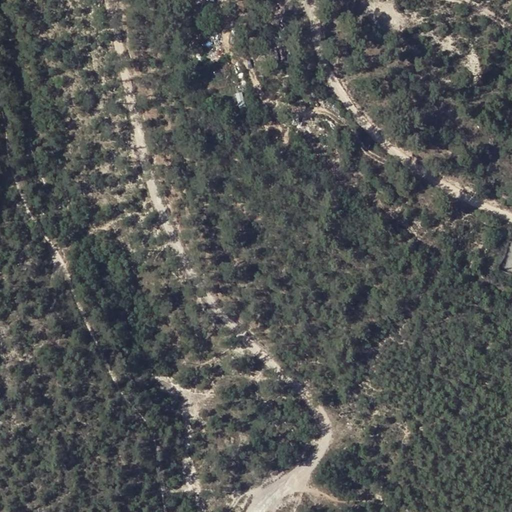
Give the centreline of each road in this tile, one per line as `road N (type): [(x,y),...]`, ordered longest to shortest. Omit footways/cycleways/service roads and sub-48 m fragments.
road 1 (unclassified): [(255,511),(311,463),(324,416),(220,316),(170,228),(143,142),(115,0)]
road 2 (unclassified): [(314,0),(333,75),(362,119),(458,195),(511,220)]
